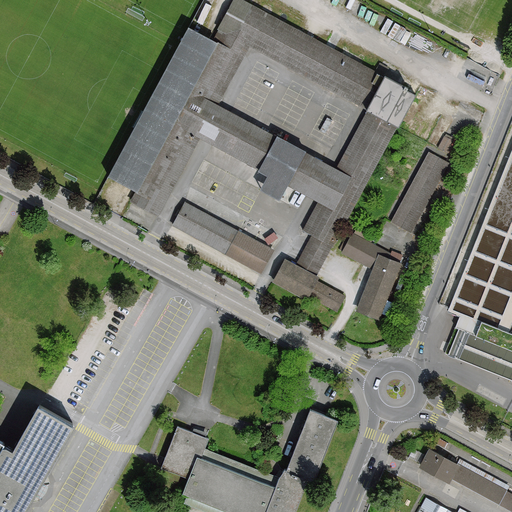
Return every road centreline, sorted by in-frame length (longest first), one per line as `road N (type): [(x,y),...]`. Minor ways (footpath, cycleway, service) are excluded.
road 1 (tertiary): [(0,174),(330,353)]
road 2 (residential): [(511,99),(422,326)]
